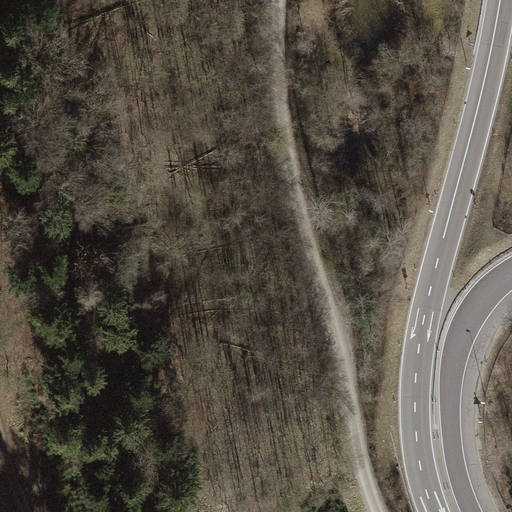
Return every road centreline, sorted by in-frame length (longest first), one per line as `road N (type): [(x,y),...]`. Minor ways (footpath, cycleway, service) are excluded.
road 1 (motorway): [(510,0),(422,330),(415,423),(432,511)]
road 2 (track): [(278,0),(280,109),(379,511)]
road 3 (motorway): [(476,511),(454,435),(453,390),(475,317),(511,278)]
